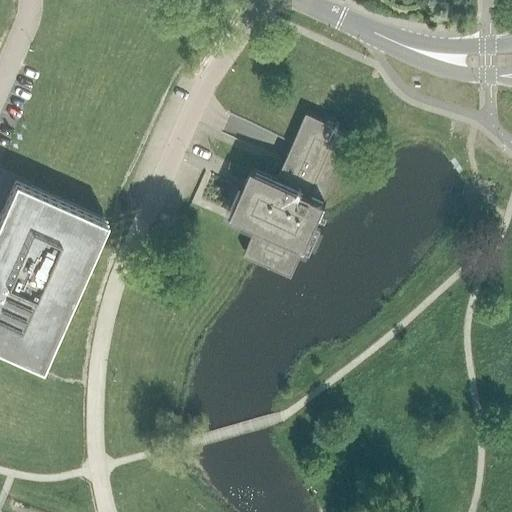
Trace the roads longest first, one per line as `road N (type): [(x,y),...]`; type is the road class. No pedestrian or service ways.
road 1 (unclassified): [(262,0),(192,115),(111,297),(95,430),(108,511)]
road 2 (tertiary): [(399,44),(441,70),(511,75)]
